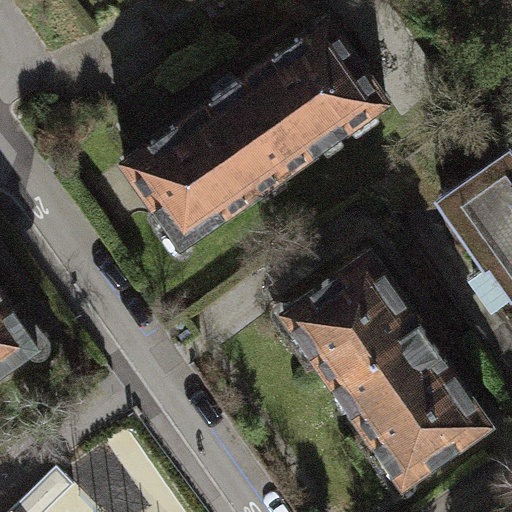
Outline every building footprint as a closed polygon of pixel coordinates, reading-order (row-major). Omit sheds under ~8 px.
[(186,257),(395,112),(337,29),(128,174),(186,257)] [(511,151),(507,145),(438,194),(485,259),(489,256),(511,288),(511,151)] [(0,266),(0,368),(48,335),(0,266)] [(411,499),(498,438),(379,268),(292,329),(411,499)] [(56,465),(8,511),(42,511),(73,482),(56,465)]
